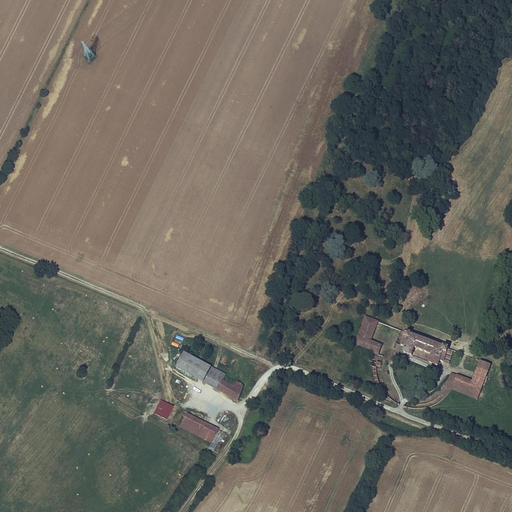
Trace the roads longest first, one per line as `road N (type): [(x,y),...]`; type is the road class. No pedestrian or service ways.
road 1 (track): [(279,368),(261,359),(396,0)]
road 2 (track): [(261,359),(0,248)]
